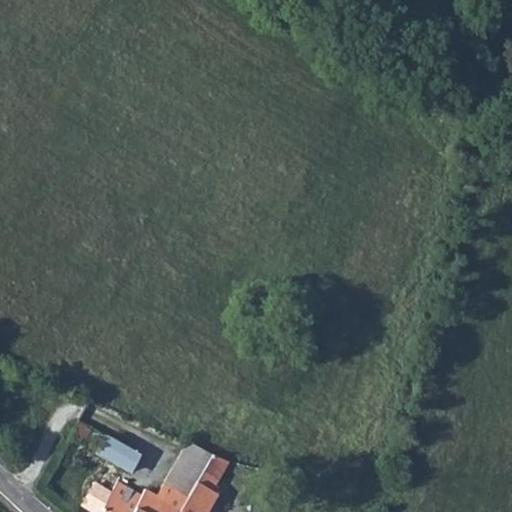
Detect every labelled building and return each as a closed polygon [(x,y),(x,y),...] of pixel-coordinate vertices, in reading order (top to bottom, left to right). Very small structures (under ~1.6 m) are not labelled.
[(229,452),(237,438),(216,425),(208,440),(229,452)] [(268,460),(269,441),(254,440),(253,460),(268,460)] [(171,470),(152,460),(156,453),(149,450),(142,463),(127,485),(122,494),(150,511),(192,511),(216,473),(198,463),(192,474),(175,464),(171,470)] [(127,485),(142,463),(124,453),(112,476),(127,485)] [(219,511),(244,473),(224,460),(216,473),(192,511),(219,511)]
